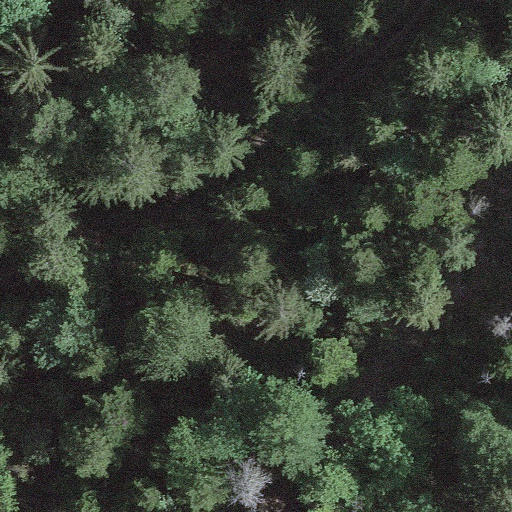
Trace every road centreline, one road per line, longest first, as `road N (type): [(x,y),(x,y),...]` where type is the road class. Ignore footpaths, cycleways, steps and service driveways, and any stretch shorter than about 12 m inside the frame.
road 1 (track): [(413,0),(337,78),(109,233),(0,292)]
road 2 (track): [(511,249),(354,433),(266,511)]
